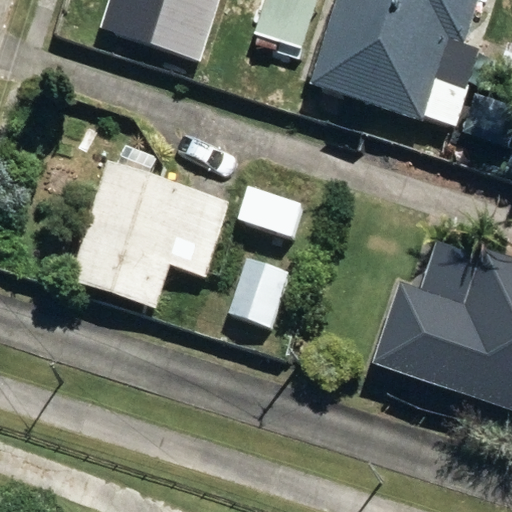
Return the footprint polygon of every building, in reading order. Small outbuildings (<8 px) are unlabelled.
[(113,0),(105,27),(201,56),(217,0),(113,0)] [(420,122),(447,38),(460,43),(473,0),(338,0),(310,87),(420,122)] [(511,0),(495,0),(489,20),(511,27),(511,0)] [(57,296),(145,324),(160,280),(189,289),(213,214),(95,177),(57,296)] [(312,210),(260,193),(247,232),(299,248),(312,210)] [(299,279),(251,262),(232,320),(279,336),(299,279)] [(361,381),(511,430),(511,277),(473,265),(455,321),(389,299),(361,381)]
